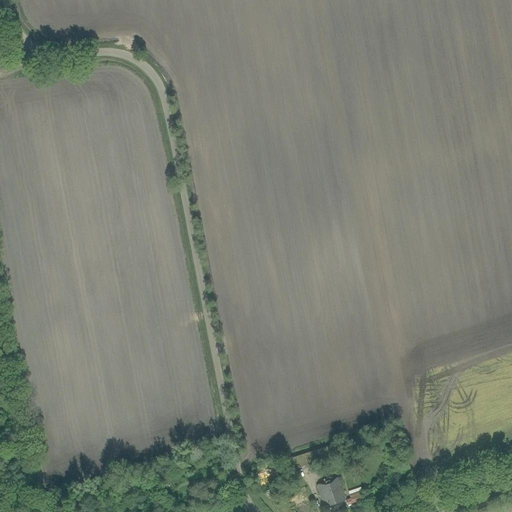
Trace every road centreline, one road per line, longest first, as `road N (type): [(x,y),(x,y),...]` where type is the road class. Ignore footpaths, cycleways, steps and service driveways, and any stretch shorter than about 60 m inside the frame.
road 1 (unclassified): [(252,511),(235,474),(157,83),(125,55),(33,47),(5,0)]
road 2 (unclassified): [(511,471),(396,511)]
